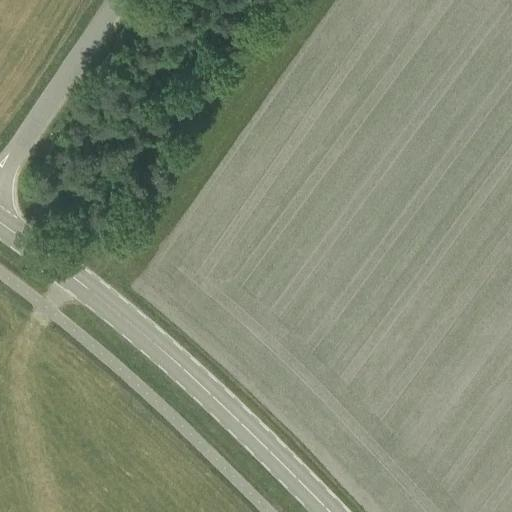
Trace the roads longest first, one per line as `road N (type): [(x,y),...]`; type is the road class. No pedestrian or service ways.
road 1 (secondary): [(324,511),(184,370),(0,222)]
road 2 (unclassified): [(0,172),(114,0)]
